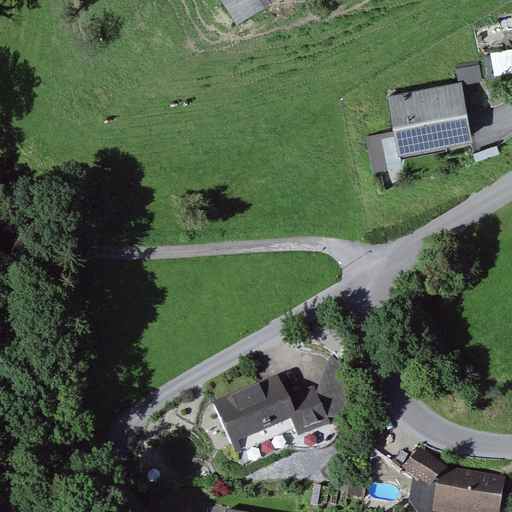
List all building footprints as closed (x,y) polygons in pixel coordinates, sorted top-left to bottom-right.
[(242,0),(261,27),(291,5),(288,0),(242,0)] [(469,81),(394,96),(407,158),(481,143),(469,81)] [(278,377),(216,408),(240,455),(299,426),(303,433),(330,420),(314,389),(290,401),(278,377)] [(427,489),(442,470),(415,449),(400,468),(427,489)] [(496,511),(501,477),(442,470),(437,511),(496,511)]
